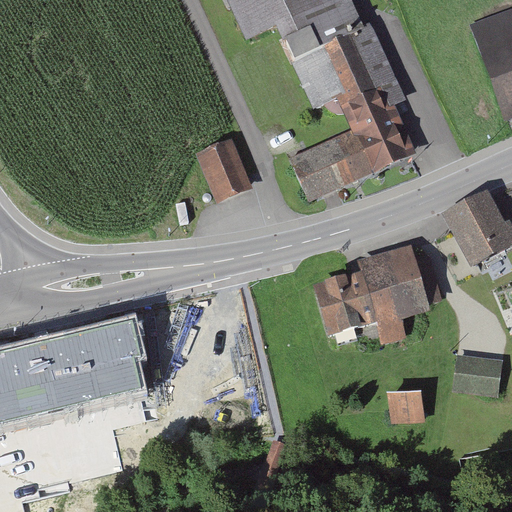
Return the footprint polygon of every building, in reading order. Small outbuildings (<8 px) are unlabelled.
[(224,0),(247,48),(277,35),(313,114),(323,108),(331,116),(343,118),(352,135),(288,163),(309,207),(418,158),(397,117),(411,111),(370,27),(365,29),(351,0),(224,0)] [(511,12),(470,28),(505,126),(511,123),(511,12)] [(233,144),(196,158),(218,209),(253,194),(233,144)] [(506,226),(490,196),(442,218),(472,272),(511,252),(511,226),(511,224),(506,226)] [(416,263),(412,249),(358,264),(362,278),(313,292),(329,343),(377,328),(382,349),(408,343),(404,325),(432,317),(430,310),(444,306),(430,259),(416,263)] [(137,326),(0,357),(0,430),(146,397),(139,364),(145,362),(137,326)] [(503,364),(458,358),(453,396),(500,402),(503,364)] [(424,397),(388,398),(391,429),(425,426),(424,397)]
